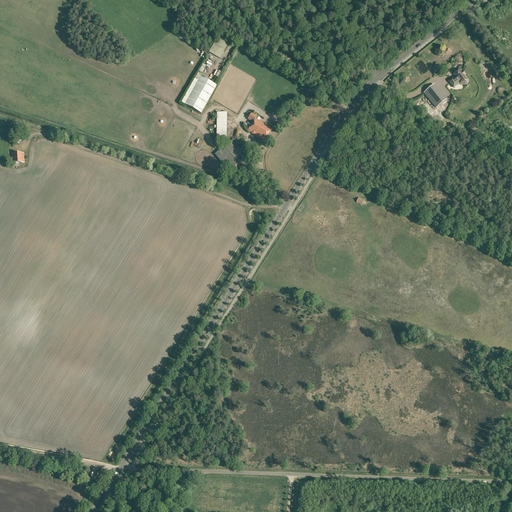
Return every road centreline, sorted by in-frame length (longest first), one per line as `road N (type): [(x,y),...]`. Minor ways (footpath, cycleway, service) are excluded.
road 1 (tertiary): [(120,469),(373,79)]
road 2 (unclassified): [(511,482),(120,469)]
road 3 (tertiary): [(373,79),(474,0)]
road 4 (track): [(0,447),(120,469)]
